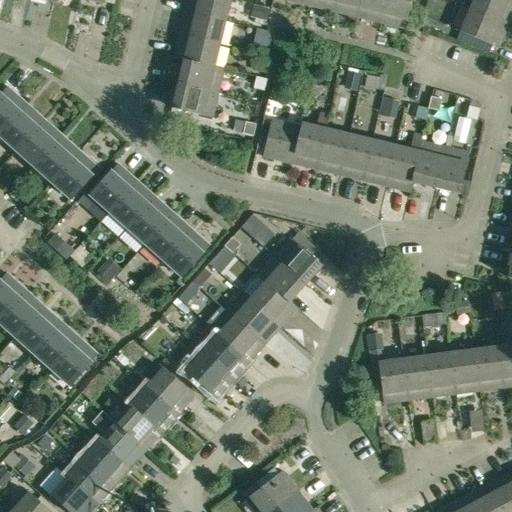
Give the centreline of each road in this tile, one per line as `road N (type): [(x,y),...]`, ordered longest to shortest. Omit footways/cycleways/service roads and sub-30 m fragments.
road 1 (residential): [(373,237),(357,221),(217,186),(178,165),(120,110)]
road 2 (residential): [(373,237),(471,236),(507,96)]
road 3 (residential): [(182,501),(267,399),(287,394),(313,403)]
road 4 (residential): [(313,403),(373,237)]
road 5 (residential): [(120,110),(81,75),(0,38)]
road 6 (residential): [(368,511),(477,449)]
road 7 (residential): [(368,511),(319,436),(313,403)]
